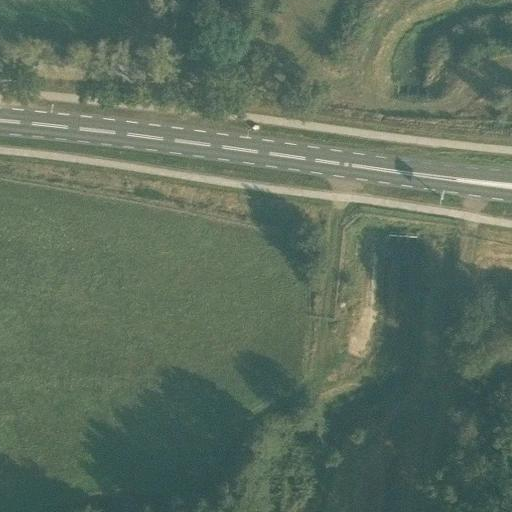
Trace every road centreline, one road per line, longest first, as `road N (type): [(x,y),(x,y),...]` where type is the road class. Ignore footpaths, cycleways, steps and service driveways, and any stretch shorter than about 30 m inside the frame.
road 1 (primary): [(511,182),(0,123)]
road 2 (track): [(159,73),(251,80),(294,69),(332,28),(339,0)]
road 3 (track): [(343,162),(324,314)]
